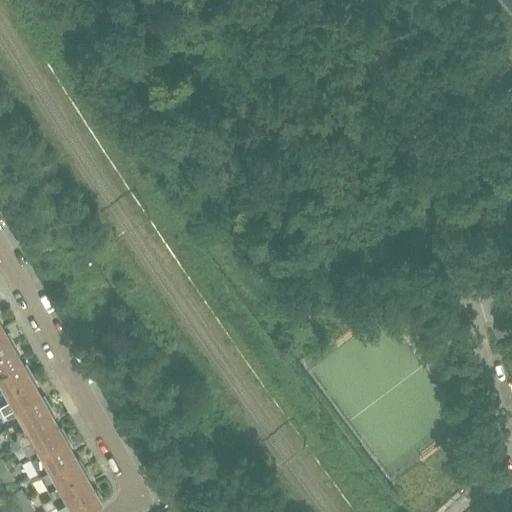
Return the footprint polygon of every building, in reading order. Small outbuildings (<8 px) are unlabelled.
[(511,0),(505,0),(511,8),(511,82),(501,91),(511,104),(511,0)] [(376,182),(308,203),(320,241),(388,220),(376,182)] [(388,220),(320,241),(332,279),(400,258),(388,220)] [(0,347),(11,341),(2,326),(0,327),(0,347)] [(0,370),(21,358),(11,341),(0,347),(0,370)] [(0,383),(3,388),(29,373),(21,358),(0,370),(0,383)] [(0,400),(0,406),(1,409),(37,389),(29,373),(3,388),(7,396),(0,400)] [(0,415),(4,414),(6,417),(16,412),(20,419),(46,404),(37,389),(1,409),(0,410),(0,415)] [(15,433),(17,437),(9,443),(11,445),(55,420),(46,404),(20,419),(25,428),(15,433)] [(21,444),(28,457),(64,437),(55,420),(11,445),(13,449),(21,444)] [(28,457),(35,469),(27,474),(28,477),(73,452),(64,437),(28,457)] [(39,477),(46,488),(82,467),(73,452),(28,477),(31,481),(39,477)] [(0,457),(0,473),(8,469),(0,457)] [(48,509),(55,505),(55,504),(91,484),(82,467),(46,488),(51,497),(45,500),(48,509)] [(14,478),(8,469),(0,473),(0,474),(6,483),(14,478)] [(59,511),(79,511),(100,500),(91,484),(55,504),(55,505),(59,511)] [(21,487),(13,493),(12,493),(19,503),(28,497),(21,487)] [(28,511),(35,508),(28,497),(19,503),(24,511),(28,511)] [(15,511),(19,510),(15,503),(1,511),(15,511)]
